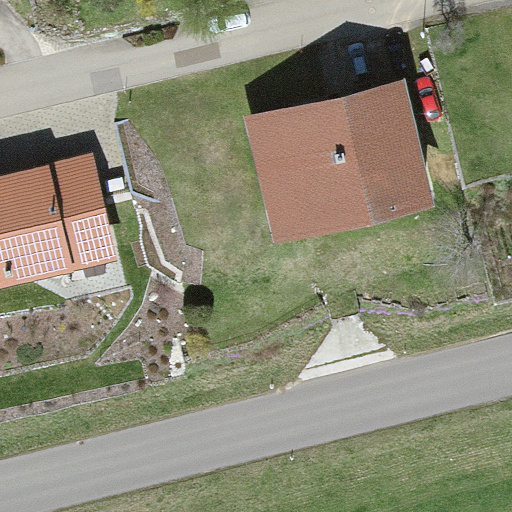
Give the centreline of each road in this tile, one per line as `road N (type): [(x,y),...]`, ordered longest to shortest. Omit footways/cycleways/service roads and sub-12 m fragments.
road 1 (secondary): [(0,491),(511,365)]
road 2 (residential): [(0,96),(407,0)]
